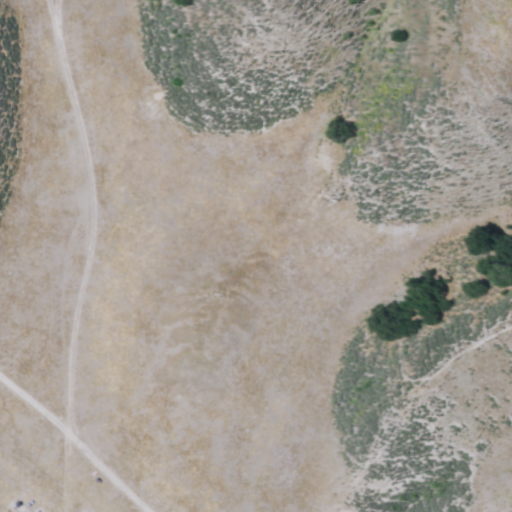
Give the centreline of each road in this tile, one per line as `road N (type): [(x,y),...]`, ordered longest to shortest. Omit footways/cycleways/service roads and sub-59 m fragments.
road 1 (residential): [(58,0),(91,154),(94,208),(76,322),(78,431)]
road 2 (residential): [(0,372),(78,431),(153,511)]
